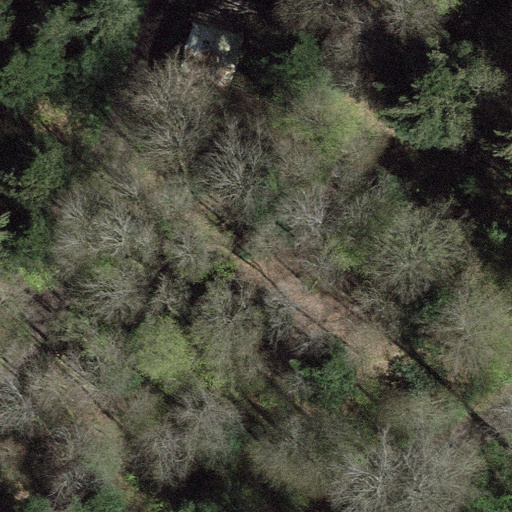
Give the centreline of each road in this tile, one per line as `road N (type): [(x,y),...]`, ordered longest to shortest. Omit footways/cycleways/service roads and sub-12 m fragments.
road 1 (track): [(160,0),(0,365)]
road 2 (track): [(351,511),(511,379)]
